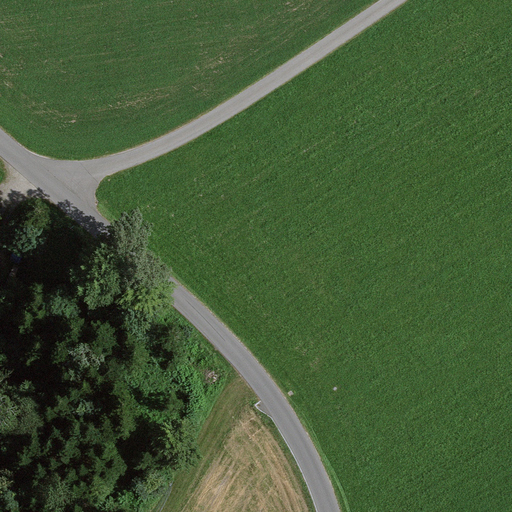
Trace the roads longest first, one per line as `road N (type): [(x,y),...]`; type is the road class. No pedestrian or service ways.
road 1 (unclassified): [(329,511),(294,435),(245,365),(0,143)]
road 2 (track): [(406,0),(181,146),(0,206)]
